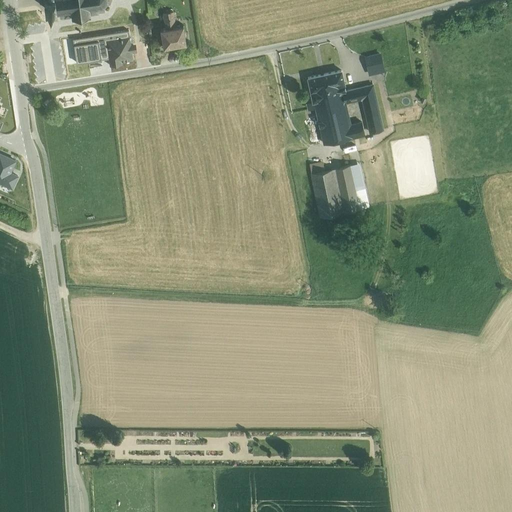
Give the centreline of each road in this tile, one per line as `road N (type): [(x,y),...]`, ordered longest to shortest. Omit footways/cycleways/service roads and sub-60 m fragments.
road 1 (tertiary): [(33,153),(72,511)]
road 2 (track): [(54,294),(315,304),(381,272)]
road 3 (unclassified): [(207,61),(472,0)]
road 4 (tertiary): [(6,0),(33,153)]
